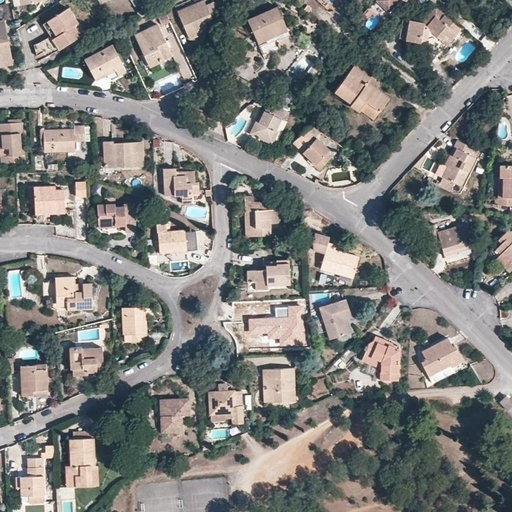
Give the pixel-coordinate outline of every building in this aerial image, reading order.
[(137,0),(129,0),(134,9),(141,5),(137,0)] [(380,0),(378,2),(392,13),(402,0),(405,0),(407,1),(408,0),(380,0)] [(203,1),(177,12),(188,39),(196,35),(194,30),(204,26),(202,22),(211,18),(208,13),(215,10),(212,3),(205,6),(203,1)] [(160,2),(152,6),(158,19),(166,15),(160,2)] [(304,13),(308,8),(302,5),(300,9),(304,13)] [(288,33),(271,7),(245,24),(260,46),(265,43),(266,45),(261,48),(266,56),(281,46),(278,40),(288,33)] [(78,23),(70,9),(49,21),(55,33),(48,36),(35,43),(42,57),(80,37),(73,25),(78,23)] [(0,64),(11,62),(3,19),(0,19),(0,64)] [(427,28),(423,23),(404,20),(399,40),(418,45),(420,42),(425,41),(423,36),(432,34),(436,38),(443,43),(446,39),(449,42),(458,31),(443,19),(439,23),(435,19),(427,28)] [(49,21),(43,24),(48,36),(55,33),(49,21)] [(80,37),(85,34),(78,23),(73,25),(80,37)] [(166,44),(163,46),(161,42),(165,40),(157,25),(135,35),(144,55),(148,62),(157,58),(158,61),(171,55),(166,44)] [(122,66),(112,45),(85,60),(96,81),(104,77),(103,73),(112,69),(114,71),(122,66)] [(148,62),(150,67),(159,63),(158,61),(157,58),(148,62)] [(104,77),(113,82),(128,74),(123,66),(122,66),(114,71),(112,69),(103,73),(104,77)] [(368,82),(367,84),(359,77),(362,73),(354,67),(336,91),(353,104),(353,106),(359,111),(361,109),(366,103),(379,112),(389,98),(368,82)] [(368,82),(371,79),(362,73),(359,77),(367,84),(368,82)] [(366,103),(361,109),(375,118),(379,112),(366,103)] [(269,104),(266,112),(259,127),(254,125),(250,135),(274,145),(280,133),(278,131),(282,122),(286,124),(291,115),(269,104)] [(266,112),(261,111),(254,125),(259,127),(266,112)] [(312,128),(301,121),(289,144),(299,152),(308,138),(312,128)] [(2,139),(3,152),(14,151),(14,158),(3,158),(3,165),(26,164),(25,144),(23,125),(2,126),(2,139)] [(75,128),(75,131),(45,133),(46,152),(76,151),(76,150),(76,142),(87,140),(86,126),(75,127),(75,128)] [(326,155),(321,151),(322,147),(308,138),(299,152),(298,153),(310,161),(309,165),(316,169),(326,155)] [(442,177),(454,183),(461,186),(479,151),(457,140),(453,147),(456,149),(442,177)] [(144,168),(143,145),(115,146),(115,144),(106,145),(107,170),(144,168)] [(342,154),(345,149),(337,144),(335,149),(342,154)] [(435,173),(442,177),(456,149),(453,147),(445,165),(440,163),(435,173)] [(506,198),(511,197),(511,164),(500,165),(500,178),(503,178),(502,198),(497,198),(495,198),(495,205),(506,206),(506,198)] [(187,175),(187,177),(179,178),(179,175),(178,170),(166,170),(167,198),(184,198),(184,203),(195,202),(195,197),(201,197),(201,186),(197,185),(196,174),(187,175)] [(451,191),(454,183),(442,177),(438,185),(451,191)] [(87,197),(87,183),(77,184),(77,197),(87,197)] [(34,193),(36,216),(66,215),(65,193),(57,193),(34,193)] [(282,210),(269,210),(268,201),(255,202),(255,197),(245,197),(246,211),(250,211),(251,215),(246,216),(246,218),(247,238),(273,236),(273,224),(283,223),(282,210)] [(124,206),(124,208),(116,208),(115,206),(98,207),(99,225),(115,224),(115,226),(125,226),(126,231),(136,231),(134,205),(124,206)] [(440,243),(442,248),(444,256),(472,248),(465,223),(437,232),(435,224),(427,226),(433,246),(440,243)] [(511,261),(511,265),(507,270),(511,275),(511,274),(511,233),(508,229),(498,240),(501,243),(496,249),(500,254),(498,256),(504,262),(508,258),(511,261)] [(160,245),(161,253),(162,253),(172,253),(197,251),(196,234),(193,234),(192,232),(186,232),(186,231),(159,233),(160,241),(160,245)] [(326,238),(312,234),(310,242),(310,250),(322,254),(325,243),(326,238)] [(347,258),(348,255),(331,251),(332,246),(325,243),(322,254),(317,270),(350,279),(355,260),(347,258)] [(495,259),(507,270),(511,265),(511,261),(508,258),(504,262),(498,256),(495,259)] [(278,264),(267,264),(267,268),(248,269),(248,281),(257,281),(257,288),(271,288),(271,285),(291,285),(292,259),(278,259),(278,264)] [(55,302),(56,302),(66,301),(67,311),(93,309),(90,284),(75,285),(74,279),(53,281),(54,285),(51,285),(52,303),(55,302)] [(511,279),(495,286),(500,299),(511,294),(511,279)] [(50,303),(52,303),(51,285),(41,286),(42,304),(50,303)] [(67,311),(66,301),(56,302),(55,302),(56,312),(67,311)] [(346,301),(320,308),(329,338),(349,333),(346,325),(345,320),(352,318),(346,301)] [(299,347),(298,305),(273,305),(273,318),(245,318),(246,331),(265,331),(265,335),(285,335),(285,347),(299,347)] [(143,306),(124,308),(125,333),(125,343),(146,341),(143,306)] [(382,382),(400,382),(401,346),(376,336),(374,339),(365,345),(366,350),(366,352),(384,361),(383,369),(382,382)] [(451,347),(446,338),(421,352),(425,358),(420,361),(428,374),(449,363),(453,371),(465,365),(454,345),(451,347)] [(101,372),(99,347),(78,349),(78,347),(66,348),(68,371),(71,371),(84,370),(84,373),(88,373),(101,372)] [(366,352),(363,359),(383,369),(384,361),(366,352)] [(453,371),(449,363),(428,374),(432,383),(453,371)] [(30,394),(30,392),(44,392),(44,389),(44,369),(33,369),(32,364),(22,364),(22,369),(17,369),(19,395),(30,394)] [(264,378),(269,377),(271,401),(297,399),(295,367),(263,369),(264,378)] [(242,390),(210,393),(212,422),(227,420),(227,418),(233,417),(234,424),(244,423),(242,390)] [(190,398),(163,400),(164,416),(161,417),(162,434),(184,432),(183,416),(191,415),(190,398)] [(94,439),(71,440),(72,466),(74,487),(94,486),(93,466),(95,466),(94,439)] [(54,459),(54,446),(44,446),(43,458),(54,459)] [(26,467),(26,475),(18,476),(15,476),(16,488),(20,488),(20,497),(43,495),(42,457),(26,458),(26,467)]
